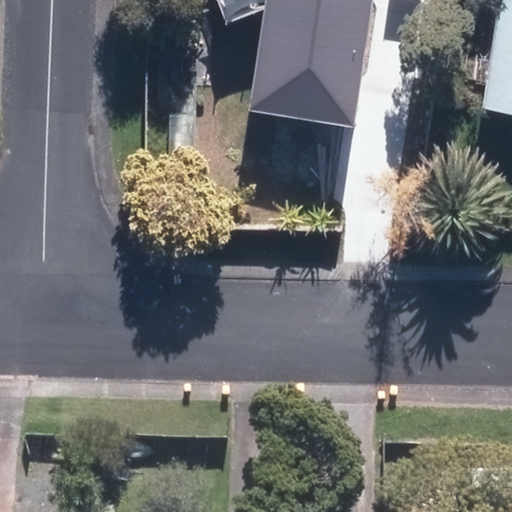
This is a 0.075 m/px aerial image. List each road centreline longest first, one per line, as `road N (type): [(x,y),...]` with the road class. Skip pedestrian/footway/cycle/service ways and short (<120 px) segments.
road 1 (residential): [(511,334),(35,320)]
road 2 (residential): [(52,0),(35,320)]
